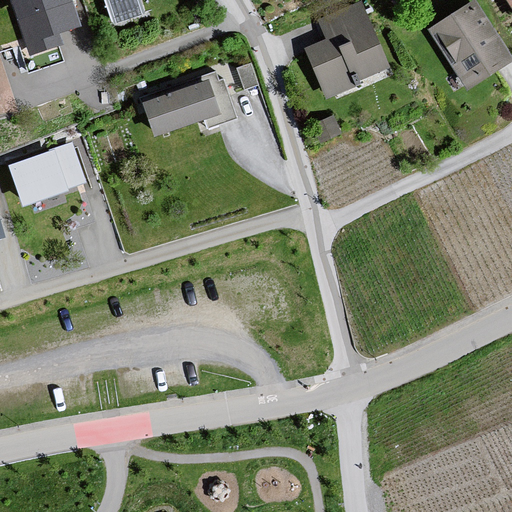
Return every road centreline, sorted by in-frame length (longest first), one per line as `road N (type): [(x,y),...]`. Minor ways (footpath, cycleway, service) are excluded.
road 1 (residential): [(0,452),(351,387),(511,315)]
road 2 (unknown): [(311,212),(464,146),(511,115)]
